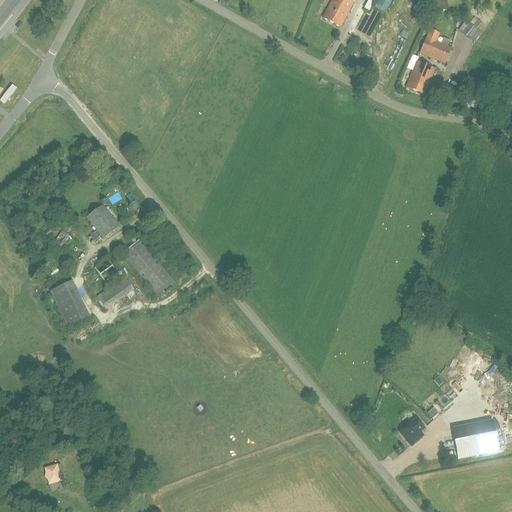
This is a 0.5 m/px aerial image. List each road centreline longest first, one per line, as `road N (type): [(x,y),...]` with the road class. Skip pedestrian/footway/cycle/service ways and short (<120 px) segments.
road 1 (unclassified): [(416,511),(41,75)]
road 2 (unclassified): [(511,143),(477,124),(387,103),(202,0)]
